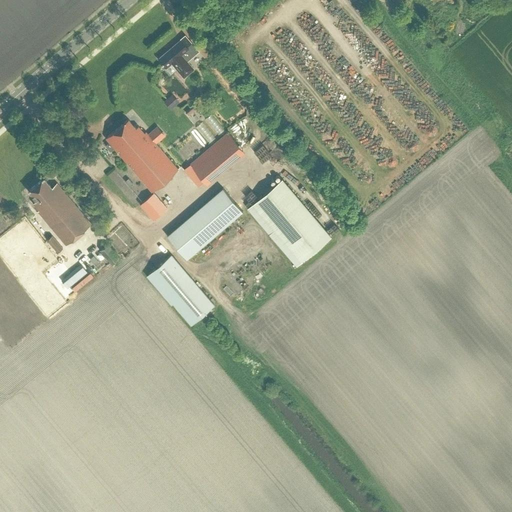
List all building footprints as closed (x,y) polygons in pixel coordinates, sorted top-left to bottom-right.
[(304,55),(309,52),(300,37),(295,41),(304,55)] [(193,68),(187,60),(198,50),(192,42),(187,46),(181,39),(159,58),(166,67),(172,62),(184,76),(193,68)] [(191,95),(195,99),(201,94),(198,89),(191,95)] [(163,101),(170,109),(178,101),(171,94),(163,101)] [(138,125),(136,127),(128,118),(106,137),(152,191),(178,168),(146,131),(144,133),(138,125)] [(298,167),(305,165),(302,154),(295,156),(298,167)] [(57,182),(52,186),(44,177),(29,190),(36,199),(33,202),(39,209),(38,211),(66,244),(91,223),(57,182)] [(302,260),(330,236),(281,179),(253,202),(302,260)] [(223,187),(167,235),(187,257),(242,210),(223,187)] [(156,190),(142,202),(155,217),(169,205),(156,190)] [(64,248),(53,235),(48,240),(58,252),(64,248)] [(108,243),(99,250),(111,263),(119,256),(108,243)] [(171,254),(148,273),(191,324),(214,304),(171,254)]
